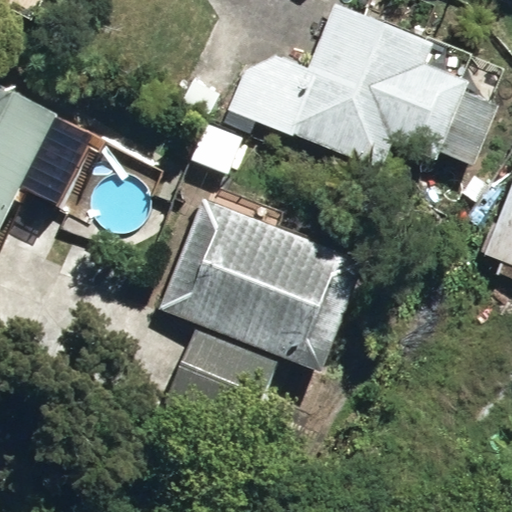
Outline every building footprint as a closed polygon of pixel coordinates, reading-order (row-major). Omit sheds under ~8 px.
[(0,0),(0,7),(12,14),(19,0),(0,0)] [(259,120),(391,177),(404,147),(449,165),(457,149),(491,163),(511,114),(476,101),(480,92),(435,73),(444,53),(346,11),(320,74),(285,59),(259,120)] [(0,259),(66,126),(0,93),(0,259)] [(286,365),(332,382),(375,273),(215,211),(173,320),(204,333),(286,365)] [(204,333),(175,402),(257,437),(286,365),(204,333)]
